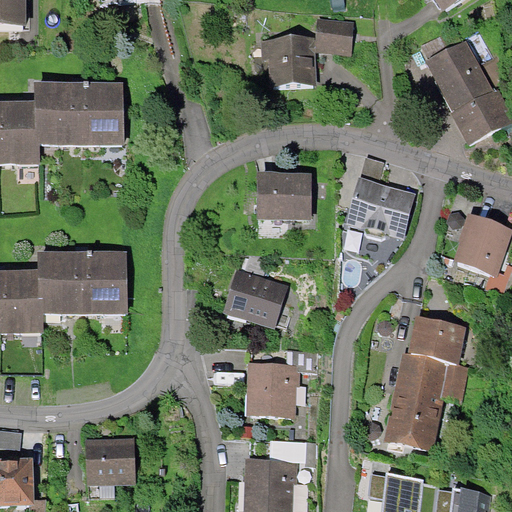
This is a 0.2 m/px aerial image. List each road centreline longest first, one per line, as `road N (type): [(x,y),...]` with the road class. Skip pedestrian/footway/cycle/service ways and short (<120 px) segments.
road 1 (residential): [(173,341),(181,201),(224,154),(266,140),(319,138),(437,165)]
road 2 (residential): [(437,165),(417,249),(355,315),(344,349),(335,511)]
road 3 (residential): [(0,412),(55,416),(114,405),(145,389),(173,341)]
road 4 (residential): [(210,511),(198,397),(173,341)]
